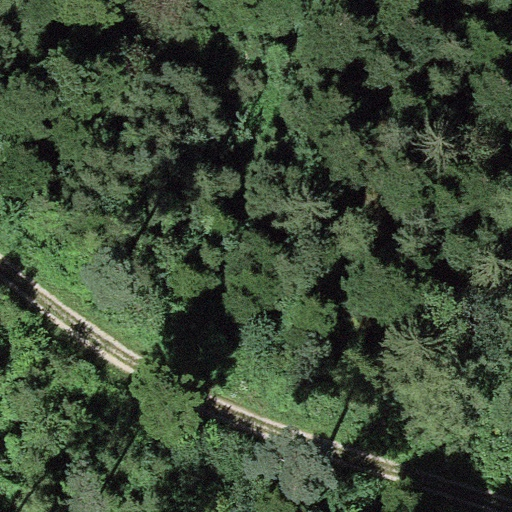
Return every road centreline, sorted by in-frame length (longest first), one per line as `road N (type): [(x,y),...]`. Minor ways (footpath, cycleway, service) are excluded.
road 1 (motorway): [(0,8),(511,272)]
road 2 (track): [(0,275),(198,413),(509,511)]
